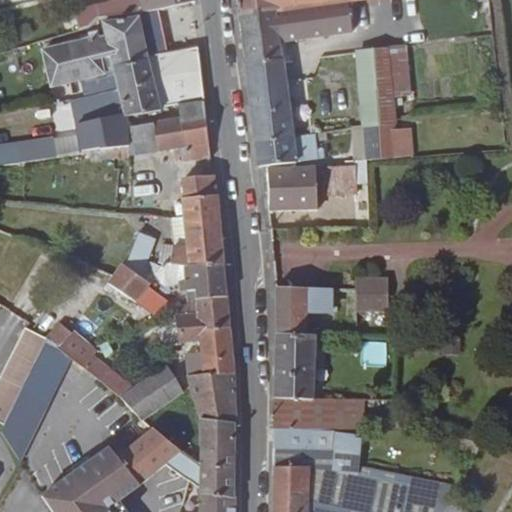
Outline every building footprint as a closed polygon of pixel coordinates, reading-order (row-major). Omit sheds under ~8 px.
[(195,0),(113,0),(114,2),(97,5),(99,19),(138,13),(158,10),(193,2),(196,1),(195,0)] [(236,0),(238,14),(333,1),(341,0),(236,0)] [(333,1),(238,14),(242,46),(245,63),(281,58),(278,36),(336,28),(333,1)] [(89,27),(99,19),(97,5),(77,14),(81,29),(89,27)] [(100,150),(128,146),(127,127),(130,126),(128,118),(161,109),(161,108),(178,105),(178,108),(203,102),(201,80),(198,47),(167,54),(158,10),(138,13),(139,17),(103,24),(104,30),(105,35),(98,37),(96,32),(83,35),(84,40),(42,51),(51,86),(85,77),(89,96),(100,150)] [(387,49),(389,72),(392,96),(411,94),(406,47),(387,49)] [(389,72),(387,49),(357,52),(359,74),(389,72)] [(281,58),(245,63),(249,98),(255,143),(293,137),(287,96),(291,95),(289,83),(285,83),(281,58)] [(393,124),(395,123),(392,96),(389,72),(359,74),(364,126),(393,124)] [(100,150),(89,96),(73,100),(85,152),(100,150)] [(203,102),(178,108),(180,117),(205,113),(203,102)] [(208,140),(205,113),(180,117),(180,118),(183,145),(208,140)] [(209,156),(208,140),(183,145),(180,118),(147,123),(150,151),(179,146),(181,161),(209,156)] [(127,127),(128,146),(128,155),(150,151),(147,123),(130,126),(127,127)] [(412,156),(409,127),(394,129),(393,124),(364,126),(365,159),(412,156)] [(365,159),(364,126),(352,128),(354,160),(365,159)] [(316,149),(314,140),(326,138),(325,132),(293,137),(255,143),(257,161),(258,167),(323,158),(321,148),(316,149)] [(128,155),(128,146),(100,150),(101,159),(128,155)] [(354,165),(266,168),(267,199),(268,210),(316,209),(316,193),(356,192),(354,165)] [(214,175),(211,175),(184,177),(185,198),(182,198),(183,216),(184,224),(219,221),(216,196),(214,175)] [(221,242),(219,221),(184,224),(183,216),(171,217),(173,247),(161,246),(159,263),(162,264),(188,267),(223,264),(221,242)] [(122,264),(149,282),(154,275),(159,268),(145,258),(154,238),(137,231),(127,258),(122,264)] [(145,287),(149,282),(122,264),(113,276),(107,283),(134,302),(145,287)] [(224,280),(223,264),(188,267),(162,264),(159,268),(154,275),(164,287),(185,281),(188,299),(226,296),(224,280)] [(386,309),(385,279),(355,278),(355,289),(355,310),(386,309)] [(330,288),(275,286),(275,310),(275,334),(303,335),(303,330),(304,310),(329,311),(330,288)] [(176,308),(145,287),(134,302),(156,317),(176,308)] [(176,308),(180,342),(200,339),(199,331),(229,327),(228,314),(226,296),(188,299),(189,302),(176,308)] [(118,327),(123,332),(131,329),(127,321),(118,327)] [(45,337),(46,338),(58,346),(71,331),(60,322),(45,337)] [(234,398),(232,359),(229,327),(199,331),(200,339),(201,353),(187,354),(188,376),(190,385),(194,399),(234,398)] [(25,380),(46,338),(45,337),(24,328),(0,375),(0,422),(3,424),(9,413),(25,380)] [(71,331),(58,346),(56,348),(121,397),(133,389),(88,352),(94,347),(73,329),(71,331)] [(303,335),(275,334),(273,364),(274,428),(335,432),(351,433),(359,435),(360,415),(334,414),(334,398),(311,398),(314,330),(303,330),(303,335)] [(386,367),(386,342),(361,342),(362,368),(386,367)] [(140,419),(181,392),(175,382),(165,367),(133,389),(121,397),(135,413),(140,419)] [(185,389),(179,379),(175,382),(181,392),(185,389)] [(235,409),(234,398),(194,399),(200,419),(233,425),(235,425),(235,409)] [(334,414),(360,415),(361,399),(334,398),(334,414)] [(140,419),(135,413),(127,419),(141,437),(150,430),(140,419)] [(233,443),(233,425),(200,419),(199,464),(199,489),(199,494),(232,497),(232,482),(233,443)] [(120,459),(140,484),(165,463),(180,475),(190,457),(151,428),(150,430),(141,437),(125,451),(121,447),(112,454),(118,461),(120,459)] [(335,432),(274,428),(274,449),(333,452),(335,432)] [(347,464),(351,433),(335,432),(333,452),(332,460),(347,464)] [(481,443),(449,434),(447,445),(476,452),(481,443)] [(372,511),(378,480),(331,471),(332,460),(333,452),(274,449),(273,507),(272,511),(372,511)] [(118,461),(112,454),(99,465),(102,469),(95,475),(118,503),(140,484),(120,459),(118,461)] [(180,475),(187,481),(199,489),(199,464),(190,457),(180,475)] [(378,480),(380,470),(347,464),(332,460),(331,471),(378,480)] [(442,511),(449,500),(457,486),(380,470),(378,480),(405,486),(400,511),(442,511)] [(400,511),(405,486),(378,480),(372,511),(400,511)] [(234,511),(234,497),(232,497),(199,494),(198,511),(234,511)] [(464,511),(449,500),(442,511),(464,511)]
